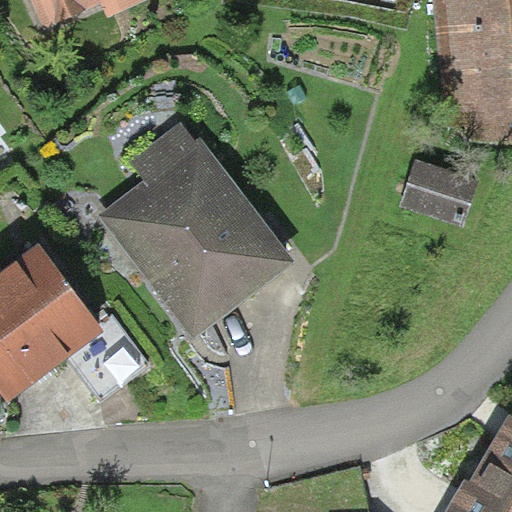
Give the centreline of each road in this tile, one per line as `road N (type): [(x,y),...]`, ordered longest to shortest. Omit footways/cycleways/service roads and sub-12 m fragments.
road 1 (residential): [(234,450),(413,403),(511,310)]
road 2 (residential): [(0,466),(234,450)]
